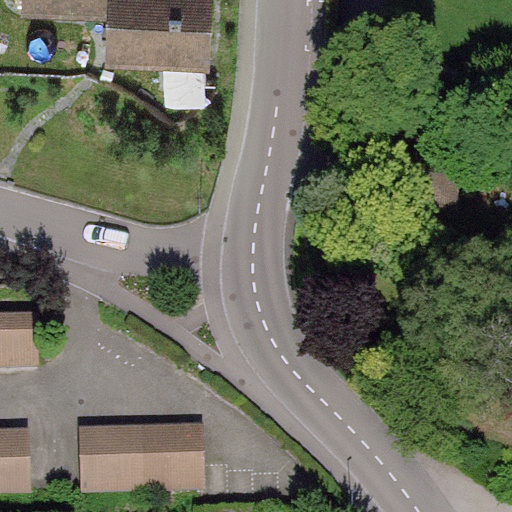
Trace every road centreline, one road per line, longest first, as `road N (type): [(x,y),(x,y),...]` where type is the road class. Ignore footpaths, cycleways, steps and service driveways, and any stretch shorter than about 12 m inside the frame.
road 1 (residential): [(419,511),(279,351),(265,326),(252,258)]
road 2 (residential): [(252,258),(286,0)]
road 3 (residential): [(252,258),(166,253),(0,216)]
